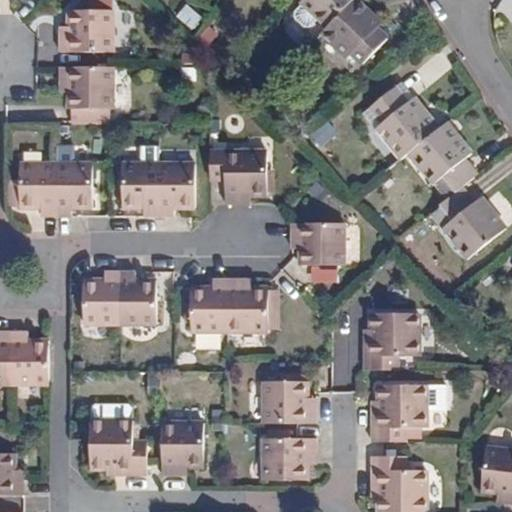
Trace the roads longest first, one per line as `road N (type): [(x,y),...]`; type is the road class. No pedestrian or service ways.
road 1 (residential): [(61,501),(275,500)]
road 2 (residential): [(251,255),(59,252)]
road 3 (residential): [(59,309),(61,501)]
